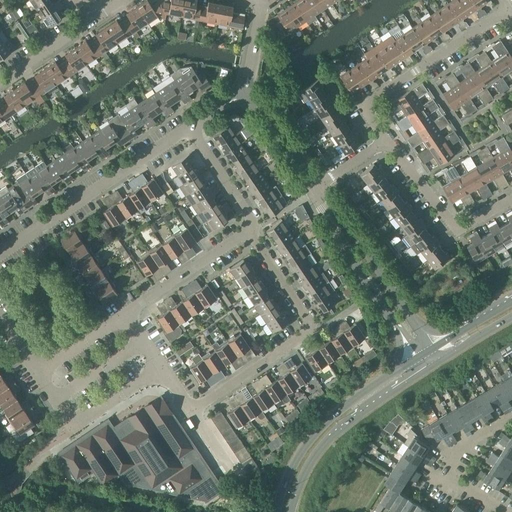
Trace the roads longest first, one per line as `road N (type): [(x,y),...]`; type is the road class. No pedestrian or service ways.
road 1 (residential): [(249,234),(315,328),(194,412),(162,367)]
road 2 (residential): [(0,259),(186,128)]
road 3 (tertiary): [(417,357),(310,438),(277,511)]
road 4 (residential): [(387,142),(365,110),(508,14)]
road 5 (tertiary): [(290,511),(307,467),(330,437),(433,365)]
road 6 (residential): [(511,198),(452,234),(387,142)]
road 7 (unclassified): [(325,204),(332,228),(417,357)]
road 8 (unclassified): [(430,349),(325,204)]
road 9 (residential): [(162,367),(74,424),(39,371)]
road 10 (residential): [(504,511),(443,475),(476,438),(511,418)]
road 11 (residential): [(128,316),(249,234)]
road 12 (residential): [(249,234),(259,227),(186,128)]
